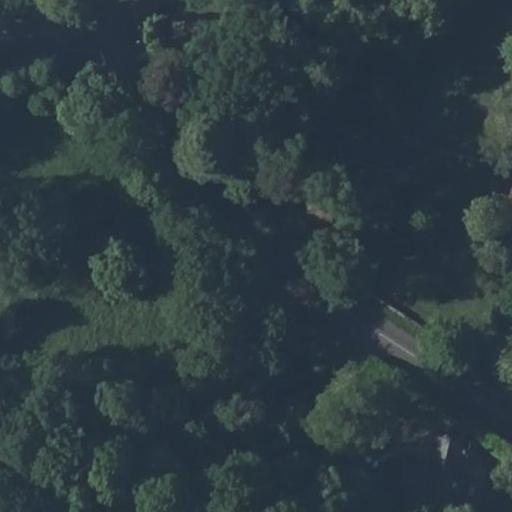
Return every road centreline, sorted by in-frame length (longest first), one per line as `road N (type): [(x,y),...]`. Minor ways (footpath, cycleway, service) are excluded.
road 1 (tertiary): [(511,417),(280,269),(222,218),(175,161),(121,48)]
road 2 (residential): [(121,48),(101,55),(0,34)]
